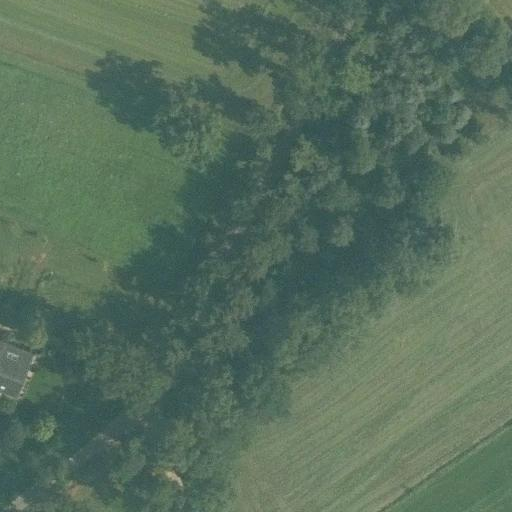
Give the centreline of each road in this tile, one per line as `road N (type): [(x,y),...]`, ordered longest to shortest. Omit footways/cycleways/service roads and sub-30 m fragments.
road 1 (unclassified): [(6,511),(151,398),(175,365),(357,0)]
road 2 (track): [(189,511),(151,398)]
